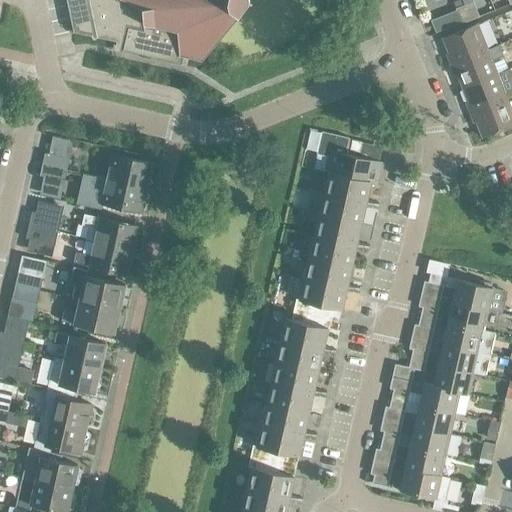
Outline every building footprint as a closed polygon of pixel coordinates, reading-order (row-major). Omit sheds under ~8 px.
[(66,0),(74,31),(92,35),(94,39),(97,37),(125,43),(123,49),(179,62),(181,56),(202,61),(217,42),(241,10),(249,0),(66,0)] [(473,2),(465,5),(471,20),(479,17),(473,2)] [(471,20),(465,5),(456,9),(462,24),(471,20)] [(443,38),(453,63),(488,49),(477,24),(443,38)] [(453,63),(462,88),(497,74),(488,49),(453,63)] [(468,101),(472,112),(507,98),(497,74),(462,88),(464,92),(460,94),(464,103),(468,101)] [(511,110),(507,98),(472,112),(482,137),(511,125),(511,110)] [(325,173),(328,174),(370,184),(378,185),(383,162),(346,154),(349,138),(322,131),(317,154),(329,157),(325,173)] [(45,153),(42,165),(67,170),(69,159),(45,153)] [(112,155),(107,179),(147,188),(152,164),(112,155)] [(67,170),(42,165),(40,176),(64,181),(67,170)] [(328,174),(323,194),(379,206),(379,204),(367,201),(370,184),(328,174)] [(141,213),(147,188),(107,179),(95,176),(92,192),(89,191),(86,206),(101,210),(102,204),(141,213)] [(323,194),(318,215),(361,225),(365,206),(378,209),(379,206),(323,194)] [(31,212),(28,225),(58,232),(61,218),(31,212)] [(86,240),(95,242),(132,251),(138,226),(84,214),(81,225),(89,227),(86,240)] [(318,215),(314,236),(369,248),(370,246),(357,243),(361,225),(318,215)] [(58,232),(28,225),(25,239),(54,245),(58,232)] [(314,236),(309,257),(352,267),(356,248),(368,251),(369,248),(314,236)] [(132,251),(95,242),(92,256),(75,252),(73,263),(127,275),(132,251)] [(309,257),(304,278),(359,290),(360,288),(348,285),(352,267),(309,257)] [(72,298),(79,300),(119,309),(125,285),(86,276),(87,270),(73,267),(69,285),(74,286),(72,298)] [(18,273),(15,285),(39,291),(42,279),(18,273)] [(455,289),(452,302),(488,310),(493,288),(490,287),(491,284),(477,280),(476,284),(430,273),(428,283),(455,289)] [(304,278),(299,299),(342,309),(346,290),(359,293),(359,290),(304,278)] [(39,291),(15,285),(12,298),(36,303),(39,291)] [(337,331),(342,309),(299,299),(296,299),(291,320),(328,329),(337,331)] [(119,309),(79,300),(76,312),(64,310),(61,321),(74,324),(113,333),(119,309)] [(452,302),(448,323),(495,333),(483,330),(488,310),(452,302)] [(422,307),(420,316),(436,320),(438,311),(422,307)] [(434,329),(436,320),(420,316),(418,326),(434,329)] [(285,318),(280,340),(335,353),(336,350),(323,347),(328,329),(291,320),(285,318)] [(448,323),(443,344),(490,354),(495,333),(448,323)] [(0,331),(0,345),(21,350),(24,337),(0,331)] [(56,357),(56,358),(99,368),(105,344),(56,333),(54,342),(68,345),(65,359),(56,357)] [(280,340),(275,361),(318,371),(322,353),(335,355),(335,353),(280,340)] [(443,344),(438,365),(485,376),(490,354),(443,344)] [(21,350),(0,345),(0,357),(19,362),(21,350)] [(413,349),(411,359),(426,362),(428,353),(413,349)] [(56,358),(49,389),(74,394),(75,388),(94,393),(99,368),(56,358)] [(424,371),(426,362),(411,359),(409,368),(424,371)] [(275,361),(271,382),(326,395),(327,392),(314,389),(318,371),(275,361)] [(424,383),(424,384),(469,394),(473,373),(485,376),(438,365),(433,385),(424,383)] [(271,382),(266,403),(309,413),(313,395),(325,398),(326,395),(271,382)] [(424,384),(419,405),(455,413),(459,393),(469,395),(469,394),(424,384)] [(49,389),(42,419),(86,429),(86,427),(92,425),(95,410),(91,407),(91,404),(73,400),(74,394),(49,389)] [(393,389),(391,398),(407,402),(409,392),(393,389)] [(0,397),(0,409),(8,411),(10,400),(0,397)] [(455,413),(419,405),(407,402),(391,398),(389,408),(417,414),(414,426),(450,434),(455,413)] [(266,403),(261,424),(316,437),(317,434),(304,431),(309,413),(266,403)] [(42,419),(36,449),(43,451),(49,452),(51,446),(80,453),(81,451),(86,449),(90,434),(85,430),(86,429),(42,419)] [(496,441),(500,424),(490,421),(486,439),(496,441)] [(261,424),(256,446),(299,455),(303,437),(316,440),(316,437),(261,424)] [(412,437),(399,435),(384,431),(382,441),(397,444),(410,447),(445,455),(450,434),(414,426),(412,437)] [(397,444),(382,441),(380,450),(395,453),(397,444)] [(491,461),(495,445),(484,443),(480,459),(491,461)] [(248,467),(251,468),(294,477),(299,455),(256,446),(253,445),(248,467)] [(410,447),(405,468),(440,476),(445,455),(410,447)] [(35,481),(72,489),(73,486),(78,485),(81,471),(77,468),(77,465),(59,461),(60,455),(49,452),(43,451),(36,449),(30,448),(23,478),(35,481)] [(251,468),(246,489),(302,501),(302,499),(290,496),(294,477),(251,468)] [(450,478),(440,476),(405,468),(400,490),(419,494),(418,498),(432,501),(433,497),(445,500),(450,478)] [(374,474),(372,484),(388,487),(390,478),(374,474)] [(72,489),(35,481),(32,495),(20,493),(18,502),(62,511),(66,511),(67,510),(73,509),(76,496),(71,492),(72,489)] [(246,489),(242,510),(251,511),(286,511),(289,501),(301,504),(302,501),(246,489)]
